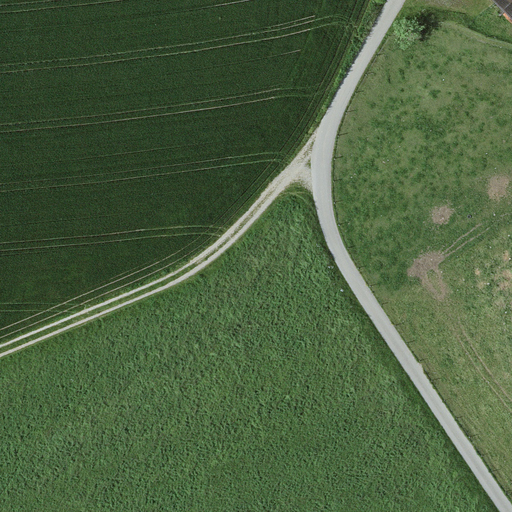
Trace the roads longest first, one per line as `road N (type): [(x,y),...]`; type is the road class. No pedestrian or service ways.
road 1 (unclassified): [(395,0),(326,135),(325,213),(346,266),(507,511)]
road 2 (track): [(321,159),(283,178),(221,244),(165,282),(0,351)]
